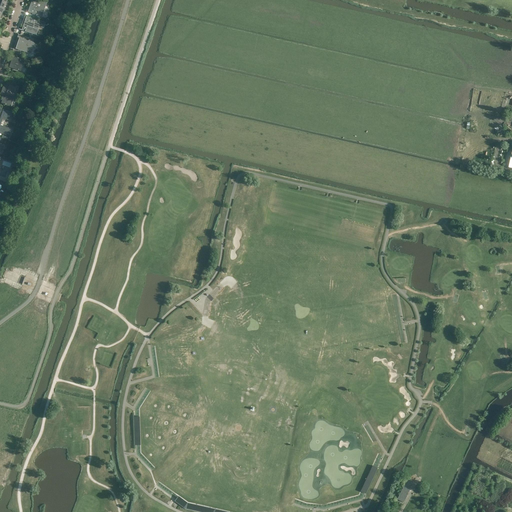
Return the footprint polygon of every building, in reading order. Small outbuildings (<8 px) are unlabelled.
[(46,3),(38,0),(32,0),(31,4),(28,12),(34,14),(34,13),(37,14),(36,14),(37,15),(36,18),(41,20),(46,5),(46,3)] [(41,21),(29,17),(29,18),(29,20),(28,20),(26,19),(22,30),(36,35),(40,24),(41,21)] [(29,38),(21,35),(20,38),(19,38),(18,41),(17,41),(15,45),(17,45),(16,49),(30,53),(34,42),(33,42),(34,39),(29,38)] [(28,58),(22,56),(21,59),(13,57),(9,67),(21,71),(24,61),(27,61),(28,58)] [(5,104),(5,105),(6,105),(6,104),(11,106),(14,99),(13,98),(14,97),(15,97),(18,88),(16,87),(17,84),(8,81),(6,85),(4,84),(0,94),(5,96),(5,97),(3,97),(1,103),(5,104)] [(2,112),(0,111),(0,132),(9,136),(11,129),(0,126),(3,117),(12,120),(15,113),(3,109),(2,112)] [(357,490),(365,493),(376,468),(368,464),(357,490)] [(397,499),(404,503),(414,482),(408,479),(397,499)]
